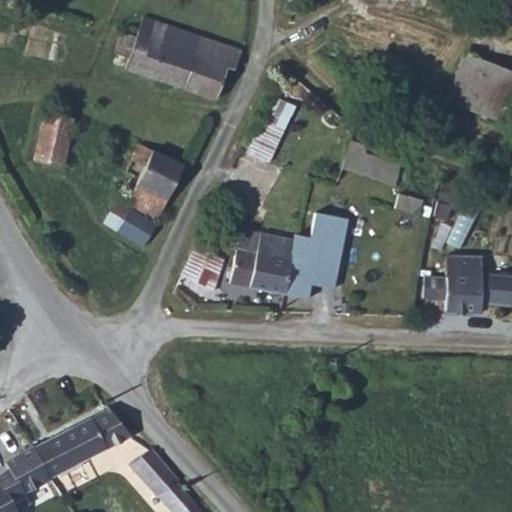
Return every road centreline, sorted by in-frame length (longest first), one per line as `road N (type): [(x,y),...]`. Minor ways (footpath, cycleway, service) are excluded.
road 1 (unclassified): [(132,329),(500,340)]
road 2 (unclassified): [(263,37),(253,78),(132,329)]
road 3 (track): [(511,202),(375,155),(263,37)]
road 4 (unclassified): [(230,511),(70,341)]
road 5 (unclassified): [(0,223),(70,341)]
